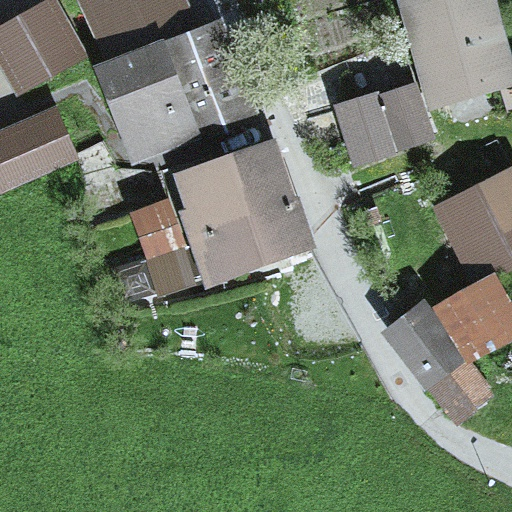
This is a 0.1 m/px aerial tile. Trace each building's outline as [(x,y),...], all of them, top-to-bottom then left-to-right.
[(172,8),(168,0),(63,0),(85,47),(172,8)] [(479,0),(397,0),(396,0),(425,131),(505,114),(479,0)] [(39,2),(0,23),(0,90),(1,93),(69,54),(39,2)] [(169,36),(80,73),(117,163),(206,126),(169,36)] [(393,79),(319,103),(336,159),(411,136),(393,79)] [(51,114),(0,133),(0,174),(65,150),(51,114)] [(263,136),(155,175),(193,280),(301,241),(263,136)] [(511,180),(499,162),(423,212),(458,264),(511,228),(511,180)] [(145,198),(99,213),(115,263),(162,248),(145,198)] [(476,278),(417,309),(448,368),(507,337),(476,278)]
